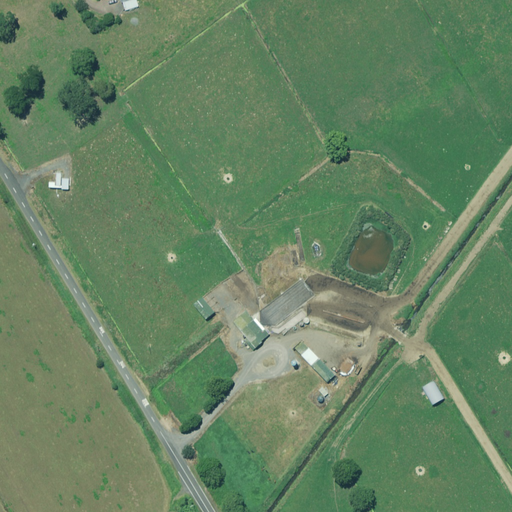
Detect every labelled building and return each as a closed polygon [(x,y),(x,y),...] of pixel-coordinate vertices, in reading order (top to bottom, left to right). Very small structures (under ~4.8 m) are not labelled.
[(139,7),(136,0),(121,0),(122,3),(123,3),(126,11),(139,7)] [(63,174),(57,173),(57,183),(50,183),(49,188),(70,189),(70,179),(63,179),(63,174)] [(246,312),(234,323),(248,338),(245,341),(249,346),(252,344),(256,348),(268,337),(275,332),(277,335),(282,331),(284,333),(308,316),(307,303),(315,297),(301,278),(250,316),(246,312)] [(215,312),(204,298),(195,305),(206,320),(215,312)] [(336,376),(303,342),(296,350),(328,383),(336,376)] [(351,364),(344,362),(341,369),(348,371),(351,364)] [(444,399),(435,382),(424,388),(434,405),(444,399)] [(329,393),(323,387),(319,391),(325,397),(329,393)]
